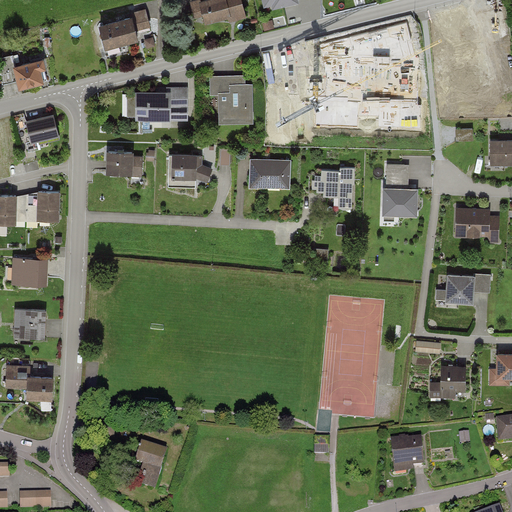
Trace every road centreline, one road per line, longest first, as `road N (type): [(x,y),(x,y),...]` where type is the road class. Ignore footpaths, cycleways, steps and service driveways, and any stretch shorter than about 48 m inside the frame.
road 1 (residential): [(77,93),(432,0)]
road 2 (residential): [(63,448),(78,215)]
road 3 (unclassified): [(78,215),(292,228)]
road 4 (residential): [(374,511),(511,478)]
road 5 (residential): [(78,215),(77,93)]
